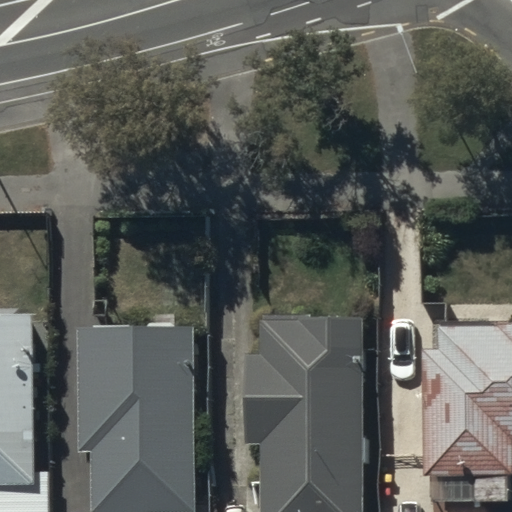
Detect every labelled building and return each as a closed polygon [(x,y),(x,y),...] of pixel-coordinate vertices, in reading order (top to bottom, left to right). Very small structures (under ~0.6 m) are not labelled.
[(251,340),(252,424),(264,424),(265,511),(359,511),(357,305),(266,305),(267,339),(251,340)] [(29,309),(0,309),(0,475),(32,474),(29,309)] [(428,347),(432,488),(511,485),(511,318),(442,321),(443,347),(428,347)] [(99,426),(99,511),(150,511),(150,504),(190,504),(189,321),(78,321),(79,426),(99,426)] [(0,475),(0,511),(49,511),(48,474),(32,474),(0,475)]
